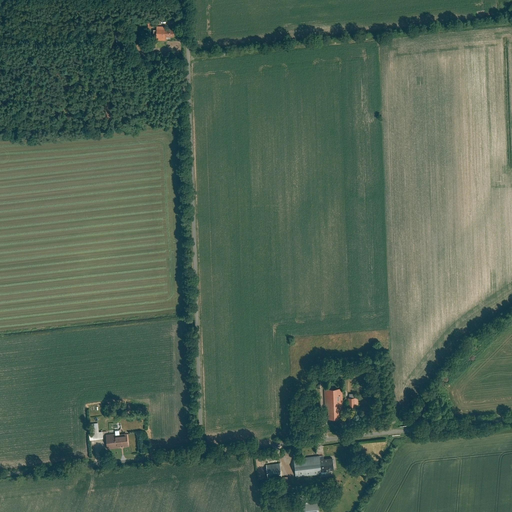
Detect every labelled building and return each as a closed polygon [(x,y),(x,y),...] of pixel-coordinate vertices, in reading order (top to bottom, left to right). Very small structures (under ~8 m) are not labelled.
[(166,39),(174,39),(174,29),(164,29),(164,26),(156,26),(156,40),(166,40),(166,39)] [(342,388),(324,389),(324,406),(325,406),(327,409),(327,419),(339,419),(339,408),(342,408),(342,388)] [(357,397),(347,398),(348,409),(358,408),(357,397)] [(89,434),(89,440),(103,439),(102,431),(98,432),(98,423),(91,423),(92,434),(89,434)] [(120,433),(106,434),(107,450),(118,449),(118,447),(129,446),(128,434),(120,434),(120,433)] [(319,455),(293,458),(295,478),(320,475),(319,472),(333,470),(332,458),(320,459),(319,455)] [(279,463),(266,465),(267,479),(281,477),(279,463)] [(318,511),(317,502),(301,504),(302,511),(318,511)]
